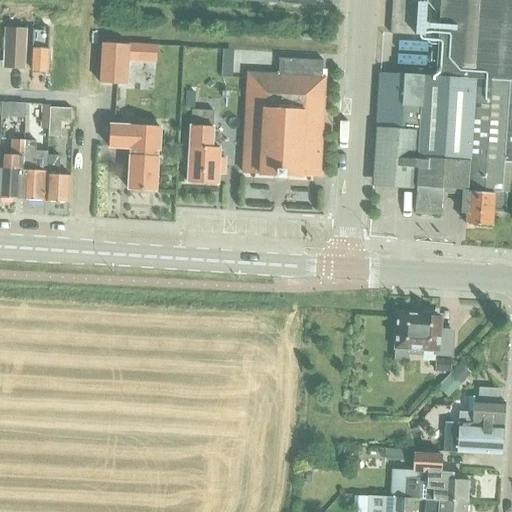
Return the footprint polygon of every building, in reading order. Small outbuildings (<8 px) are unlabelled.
[(392,0),(390,34),(414,36),(416,0),(392,0)] [(511,0),(440,0),(436,71),(425,70),(419,156),(471,160),(470,174),(504,177),(505,161),(511,161),(511,0)] [(25,29),(3,28),(2,69),(24,70),(25,29)] [(32,30),(31,70),(49,71),(50,31),(32,30)] [(128,47),(102,45),(100,85),(126,87),(128,47)] [(237,50),(236,59),(272,61),(272,51),(237,50)] [(277,77),(247,75),(243,173),(260,174),(259,175),(302,177),(302,176),(319,176),(323,79),(321,79),(322,61),(278,59),(277,77)] [(355,96),(356,65),(346,65),(345,96),(355,96)] [(469,191),(470,174),(471,160),(419,156),(425,70),(398,69),(397,74),(379,73),(373,165),(387,165),(386,187),(412,189),(412,187),(416,187),(415,213),(437,215),(442,210),(444,189),(451,190),(451,193),(459,194),(459,190),(469,191)] [(49,105),(41,105),(40,137),(48,137),(49,105)] [(71,117),(71,108),(50,106),(49,136),(60,137),(61,117),(71,117)] [(225,170),(225,158),(220,158),(220,148),(212,147),(214,111),(192,110),(188,183),(219,185),(220,170),(225,170)] [(110,127),(109,149),(130,150),(130,157),(129,157),(128,190),(143,191),(143,192),(154,193),(154,192),(156,192),(157,158),(156,158),(157,151),(159,151),(160,133),(160,129),(110,127)] [(0,198),(21,200),(24,147),(24,141),(14,141),(13,157),(1,156),(0,164),(0,198)] [(21,200),(45,201),(47,156),(48,153),(34,152),(35,148),(24,147),(21,200)] [(47,156),(45,201),(69,203),(71,172),(60,171),(60,156),(47,156)] [(504,177),(470,174),(469,191),(469,192),(464,192),(463,213),(468,214),(467,225),(494,226),(495,212),(506,212),(507,194),(503,194),(504,177)] [(399,316),(396,361),(403,361),(404,360),(407,360),(408,353),(421,354),(421,349),(437,350),(437,355),(452,355),(453,332),(440,331),(440,318),(438,316),(438,314),(427,313),(425,316),(420,316),(420,317),(399,316)] [(451,359),(435,358),(435,371),(451,372),(451,359)] [(449,398),(472,373),(461,364),(439,388),(449,398)] [(445,452),(458,453),(501,455),(505,402),(499,402),(499,390),(479,390),(479,401),(473,401),(473,411),(460,410),(459,423),(446,422),(445,452)] [(404,498),(395,497),(395,498),(412,499),(430,500),(466,502),(468,481),(453,480),(453,473),(440,472),(441,455),(413,453),(412,471),(416,472),(415,478),(405,478),(404,498)] [(395,498),(395,497),(368,496),(367,511),(411,511),(412,499),(395,498)] [(465,511),(466,502),(438,501),(437,511),(465,511)]
